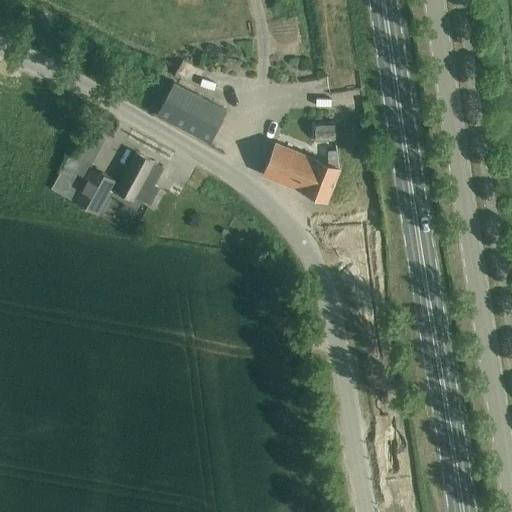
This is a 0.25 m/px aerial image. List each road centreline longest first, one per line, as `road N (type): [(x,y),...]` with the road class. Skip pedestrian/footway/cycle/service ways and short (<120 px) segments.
road 1 (unclassified): [(367,511),(323,284),(289,220),(189,148),(0,49)]
road 2 (primary): [(461,511),(382,0)]
road 3 (tertiary): [(511,511),(440,0)]
